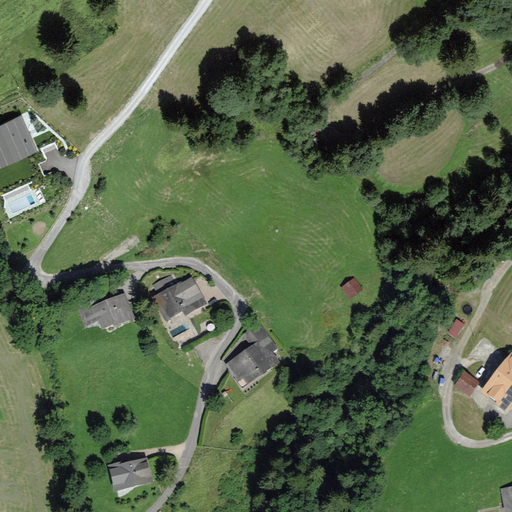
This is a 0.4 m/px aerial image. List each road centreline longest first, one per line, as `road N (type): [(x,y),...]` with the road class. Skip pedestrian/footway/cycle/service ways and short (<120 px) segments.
road 1 (residential): [(150,511),(183,469),(238,306),(191,261),(40,279),(36,261),(80,182),(73,166),(48,157)]
road 2 (track): [(511,57),(344,143),(321,127),(324,109),(400,47)]
road 3 (track): [(73,166),(125,112),(206,0)]
road 4 (track): [(448,381),(511,260)]
